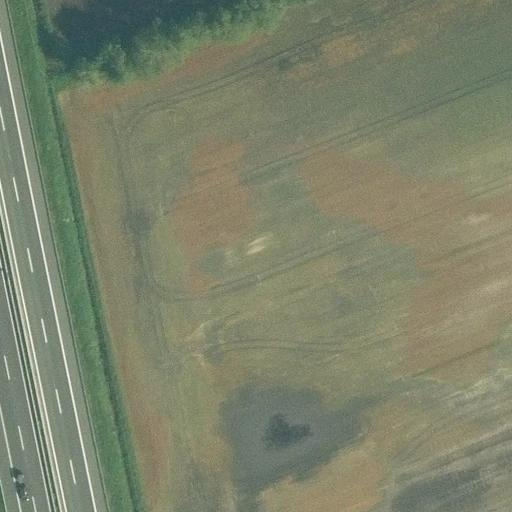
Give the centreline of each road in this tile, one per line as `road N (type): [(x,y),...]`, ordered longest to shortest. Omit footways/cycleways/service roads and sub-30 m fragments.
road 1 (motorway): [(79,511),(0,115)]
road 2 (motorway): [(0,341),(34,511)]
